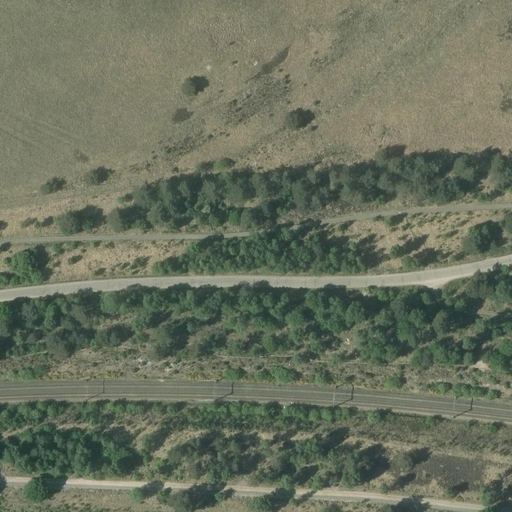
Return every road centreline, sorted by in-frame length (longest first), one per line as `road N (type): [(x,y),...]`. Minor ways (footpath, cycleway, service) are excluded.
road 1 (tertiary): [(0,297),(176,282),(414,280),(511,259)]
road 2 (track): [(0,479),(369,494),(511,509)]
